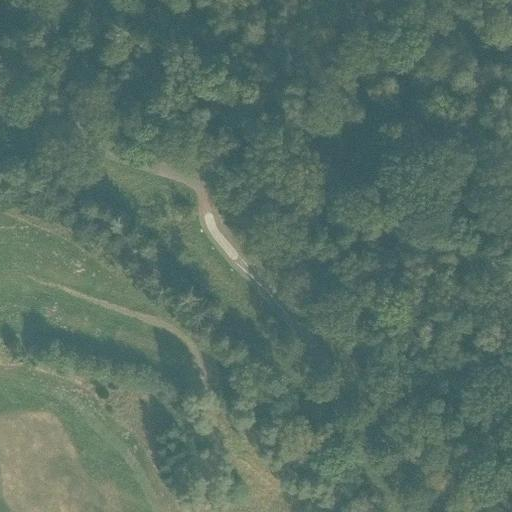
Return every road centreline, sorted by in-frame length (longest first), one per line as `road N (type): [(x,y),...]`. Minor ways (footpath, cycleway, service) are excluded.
road 1 (unclassified): [(511,294),(63,134)]
road 2 (unclassified): [(63,134),(109,0)]
